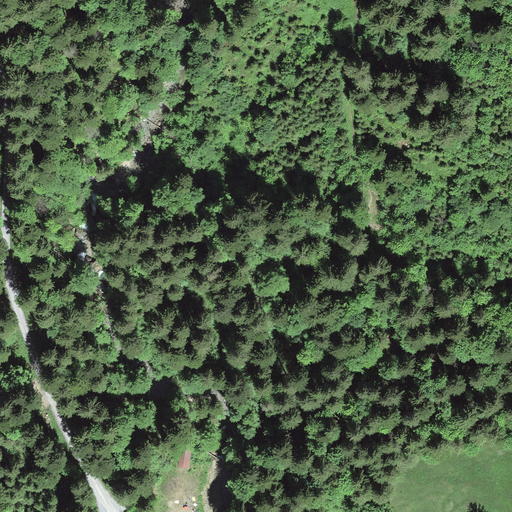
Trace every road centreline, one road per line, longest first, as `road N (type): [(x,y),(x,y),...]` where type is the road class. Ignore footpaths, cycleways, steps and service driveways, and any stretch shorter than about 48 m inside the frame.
road 1 (unclassified): [(0,81),(14,296),(49,393),(112,511)]
road 2 (track): [(355,162),(343,106),(350,0)]
